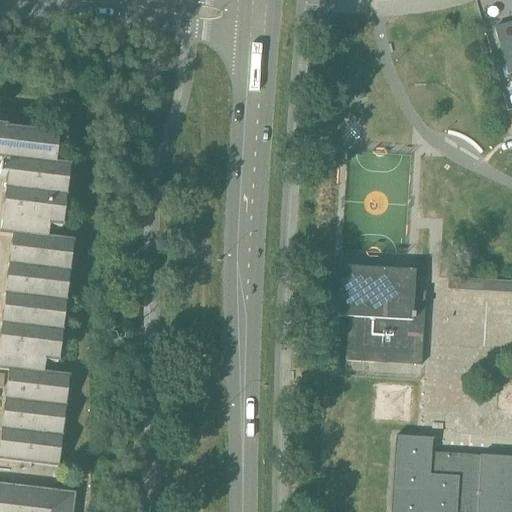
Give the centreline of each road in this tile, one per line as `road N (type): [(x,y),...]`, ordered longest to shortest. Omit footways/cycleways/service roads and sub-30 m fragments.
road 1 (primary): [(242,511),(253,36)]
road 2 (residential): [(107,0),(171,23),(253,36)]
